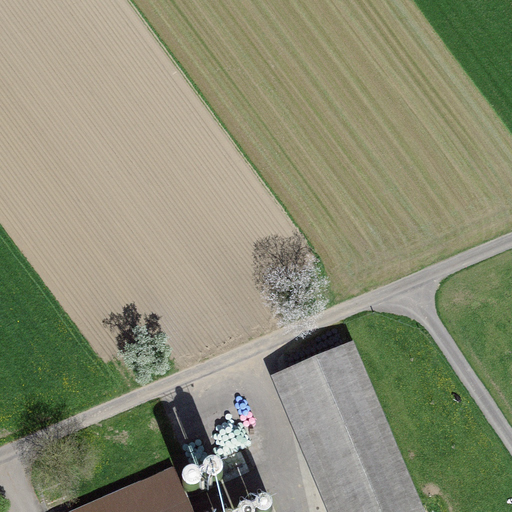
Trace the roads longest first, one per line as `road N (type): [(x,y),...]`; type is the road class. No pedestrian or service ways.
road 1 (unclassified): [(0,465),(511,240)]
road 2 (track): [(404,284),(511,446)]
